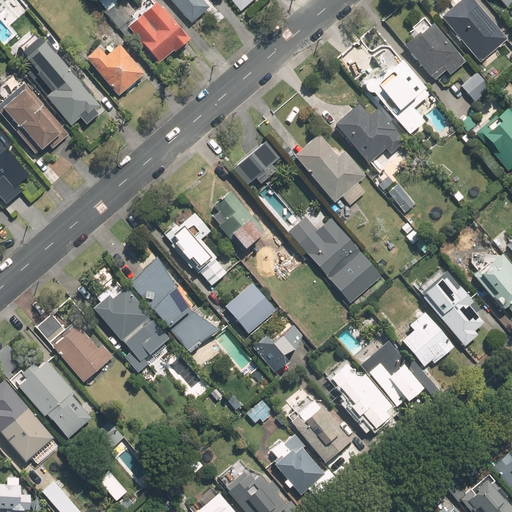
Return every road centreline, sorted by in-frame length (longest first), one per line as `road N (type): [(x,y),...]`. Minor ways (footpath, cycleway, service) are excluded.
road 1 (tertiary): [(334,0),(0,288)]
road 2 (residential): [(355,511),(511,376)]
